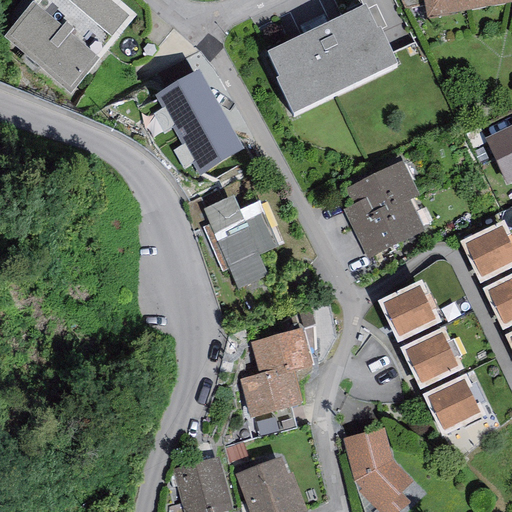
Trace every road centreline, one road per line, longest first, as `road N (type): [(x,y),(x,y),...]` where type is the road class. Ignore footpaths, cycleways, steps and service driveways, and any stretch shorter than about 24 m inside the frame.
road 1 (residential): [(0,90),(95,129),(140,163),(166,202),(191,335),(187,377),(144,511)]
road 2 (unknown): [(353,293),(445,252),(466,277),(511,378)]
